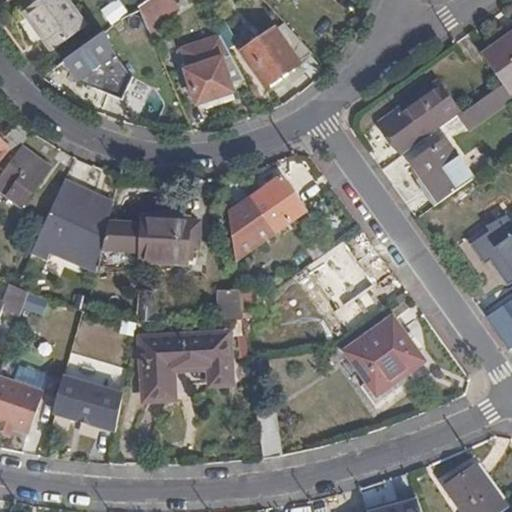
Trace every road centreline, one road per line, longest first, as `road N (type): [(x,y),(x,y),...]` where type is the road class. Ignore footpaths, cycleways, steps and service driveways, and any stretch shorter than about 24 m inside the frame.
road 1 (residential): [(511,402),(377,462),(222,493),(74,491),(0,475)]
road 2 (unclassified): [(320,115),(217,154),(149,155),(95,141),(42,111),(0,63)]
road 3 (unclassified): [(320,115),(511,389)]
road 4 (unclassified): [(361,74),(467,0)]
